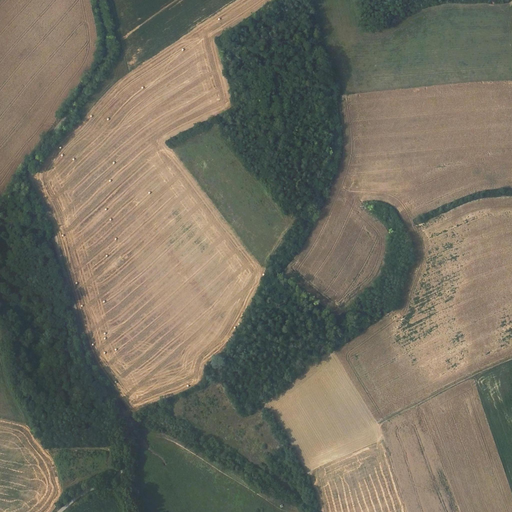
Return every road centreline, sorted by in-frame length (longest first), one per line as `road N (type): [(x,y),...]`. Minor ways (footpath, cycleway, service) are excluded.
road 1 (track): [(96,0),(106,48),(37,154),(33,177),(93,362),(120,401),(127,436),(118,469),(57,511)]
road 2 (track): [(511,356),(379,422)]
